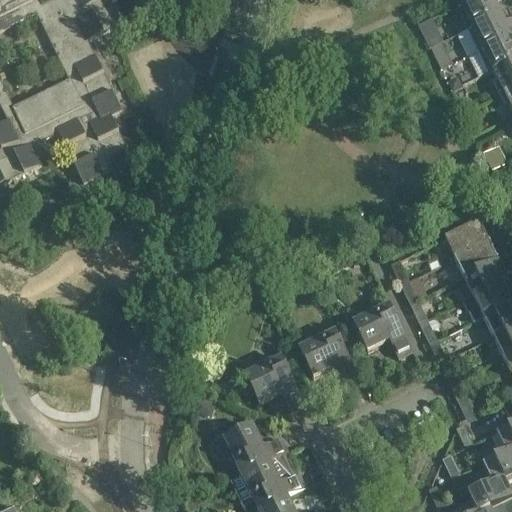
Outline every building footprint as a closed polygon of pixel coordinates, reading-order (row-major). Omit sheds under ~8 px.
[(0,189),(43,169),(34,149),(60,137),(84,187),(105,177),(105,176),(112,172),(117,182),(138,172),(112,119),(123,114),(96,60),(88,45),(141,19),(131,0),(0,0),(0,106),(9,125),(0,129),(0,189)] [(480,0),(457,12),(462,23),(467,20),(471,29),(472,31),(502,17),(497,6),(510,0),(509,0),(480,0)] [(471,29),(467,32),(479,55),(511,38),(511,24),(507,27),(502,17),(472,31),(471,29)] [(440,46),(435,35),(424,40),(429,51),(440,46)] [(511,38),(479,55),(490,77),(494,75),(511,65),(511,38)] [(437,62),(446,59),(441,48),(432,52),(437,62)] [(499,99),(504,96),(511,92),(511,65),(494,75),(498,83),(492,85),(499,99)] [(448,85),(453,95),(462,90),(458,80),(448,85)] [(511,92),(504,96),(499,99),(503,107),(508,104),(511,112),(511,92)] [(474,111),(469,101),(457,107),(462,117),(474,111)] [(485,159),(484,159),(493,176),(508,168),(499,151),(485,159)] [(490,246),(480,225),(446,242),(456,262),(490,246)] [(456,262),(466,282),(500,265),(490,246),(456,262)] [(466,282),(475,302),(509,285),(500,265),(466,282)] [(404,272),(396,276),(402,289),(410,285),(404,272)] [(410,285),(402,289),(408,301),(417,297),(415,294),(410,285)] [(475,302),(464,307),(474,328),(485,322),(511,308),(511,290),(509,285),(475,302)] [(485,322),(495,341),(511,332),(511,308),(485,322)] [(390,345),(399,363),(414,356),(391,309),(354,327),(368,356),(390,345)] [(424,312),(415,316),(422,328),(430,324),(424,312)] [(430,324),(422,328),(428,341),(436,337),(430,324)] [(511,332),(495,341),(504,360),(511,356),(511,332)] [(345,389),(359,382),(337,336),(300,354),(313,382),(336,371),(345,389)] [(443,351),(435,355),(441,368),(449,364),(443,351)] [(247,379),(260,408),(283,397),(291,415),(305,409),(282,362),(247,379)] [(455,377),(449,364),(441,368),(447,381),(455,377)] [(462,391),(454,395),(460,406),(468,402),(462,391)] [(199,402),(195,414),(211,420),(216,408),(199,402)] [(468,402),(460,406),(465,417),(473,413),(468,402)] [(509,422),(503,425),(507,433),(511,430),(511,405),(511,406),(504,410),(509,422)] [(225,442),(243,479),(285,458),(289,456),(282,443),(264,452),(253,429),(225,442)] [(458,433),(457,434),(457,435),(458,437),(461,444),(470,440),(465,430),(458,433)] [(498,437),(492,441),(498,452),(505,450),(505,451),(508,456),(511,454),(511,430),(507,433),(498,437)] [(511,454),(508,456),(485,468),(494,488),(511,479),(511,454)] [(266,511),(288,501),(306,493),(299,478),(296,480),(285,458),(243,479),(259,511),(266,511)] [(445,462),(443,463),(444,465),(448,473),(456,469),(451,459),(445,462)] [(511,479),(494,488),(471,499),(477,511),(493,511),(502,508),(511,503),(511,500),(509,494),(511,492),(511,479)] [(431,493),(429,494),(430,495),(434,504),(442,500),(437,490),(431,493)] [(293,511),(288,501),(266,511),(293,511)]
